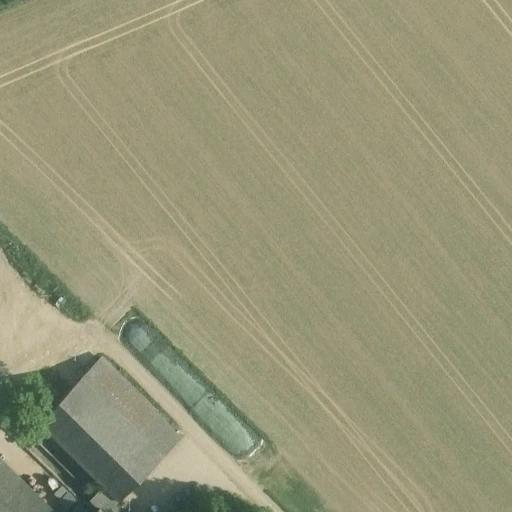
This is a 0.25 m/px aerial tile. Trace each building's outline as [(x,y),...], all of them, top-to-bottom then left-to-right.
[(219,432),(233,418),(154,340),(140,353),(219,432)] [(178,439),(99,359),(83,375),(162,455),(178,439)] [(162,455),(83,375),(39,420),(104,486),(118,501),(163,456),(162,455)] [(46,511),(0,464),(0,497),(14,511),(46,511)] [(98,508),(94,511),(106,511),(118,501),(104,486),(90,500),(98,508)] [(14,511),(0,497),(0,511),(14,511)]
